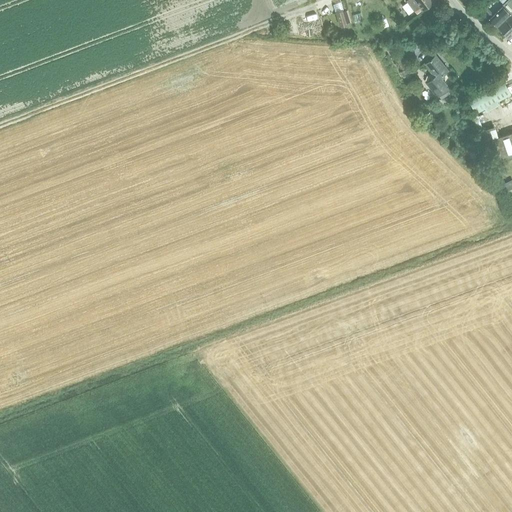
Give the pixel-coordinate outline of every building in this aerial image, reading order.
[(407,2),(403,6),(409,14),(413,10),(414,10),(417,13),(422,10),(432,2),(430,0),(407,0),(408,2),(407,2)] [(511,0),(509,0),(503,7),(502,7),(490,19),(497,27),(511,12),(511,0)] [(342,11),(335,13),(339,26),(346,24),(346,23),(351,22),(347,10),(343,11),(342,11)] [(511,12),(497,27),(498,27),(508,38),(511,34),(511,12)] [(311,27),(305,28),(306,34),(312,34),(312,36),(318,36),(317,26),(311,27)] [(447,83),(440,75),(446,70),(434,55),(424,64),(434,77),(427,83),(431,88),(435,93),(447,83)] [(402,56),(396,59),(405,73),(410,69),(402,56)] [(501,76),(466,95),(476,115),(485,110),(486,110),(498,103),(498,102),(511,95),(501,76)] [(451,84),(437,93),(441,98),(454,90),(451,84)] [(491,135),(497,134),(494,125),(488,127),(491,135)] [(487,141),(482,142),(490,168),(511,157),(511,132),(496,138),(487,141)] [(500,193),(511,187),(511,179),(497,186),(500,193)]
